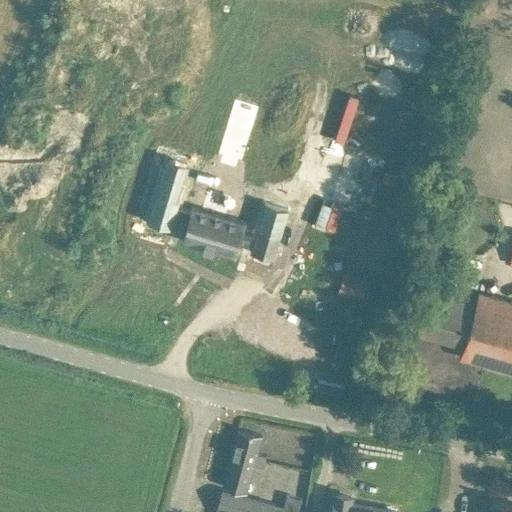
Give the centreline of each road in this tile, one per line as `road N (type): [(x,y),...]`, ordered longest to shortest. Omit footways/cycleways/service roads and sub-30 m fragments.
road 1 (unclassified): [(511,458),(201,400)]
road 2 (unclassified): [(201,400),(0,341)]
